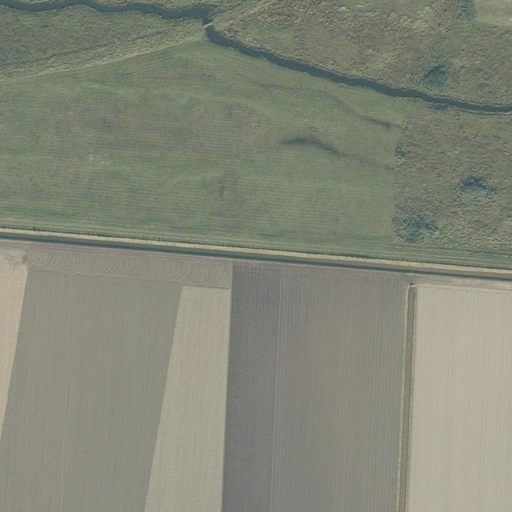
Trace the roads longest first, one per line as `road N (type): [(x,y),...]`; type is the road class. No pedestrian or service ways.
road 1 (track): [(511,287),(0,244)]
road 2 (track): [(511,262),(0,222)]
road 3 (track): [(0,72),(88,62),(260,0)]
